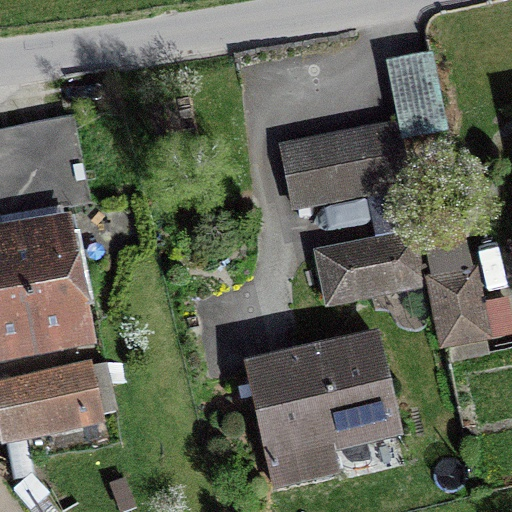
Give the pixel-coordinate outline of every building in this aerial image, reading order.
[(446,129),(433,65),(389,74),(403,138),(446,129)] [(73,124),(0,138),(0,213),(1,220),(89,202),(73,124)] [(396,126),(283,149),(295,209),(408,186),(396,126)] [(450,213),(422,218),(430,275),(443,345),(484,336),(473,276),(462,278),(450,213)] [(417,235),(318,255),(328,304),(427,284),(417,235)] [(57,241),(0,252),(0,361),(79,345),(57,241)] [(397,433),(376,341),(248,371),(275,486),(335,473),(329,449),(397,433)] [(85,369),(0,388),(0,404),(8,438),(96,418),(85,369)]
